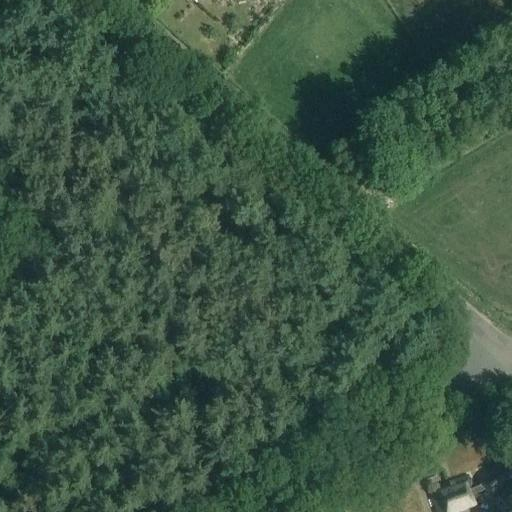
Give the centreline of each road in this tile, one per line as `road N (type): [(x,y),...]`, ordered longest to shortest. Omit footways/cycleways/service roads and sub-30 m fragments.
road 1 (unclassified): [(511,356),(106,0)]
road 2 (unclassified): [(511,357),(472,373),(259,511)]
